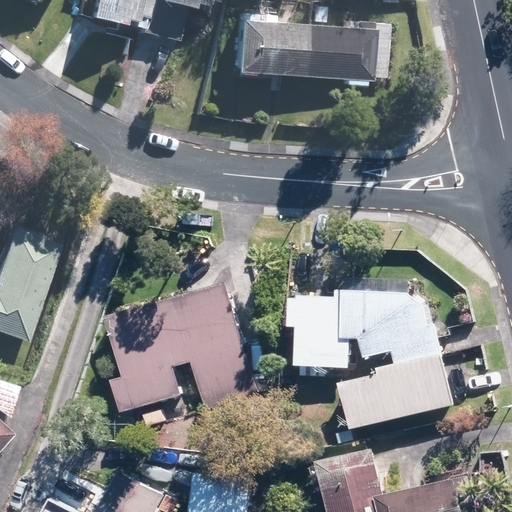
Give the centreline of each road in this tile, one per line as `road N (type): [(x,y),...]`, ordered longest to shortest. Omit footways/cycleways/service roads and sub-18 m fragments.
road 1 (residential): [(510,172),(384,185),(225,176),(116,148),(0,77)]
road 2 (residential): [(472,0),(510,172)]
